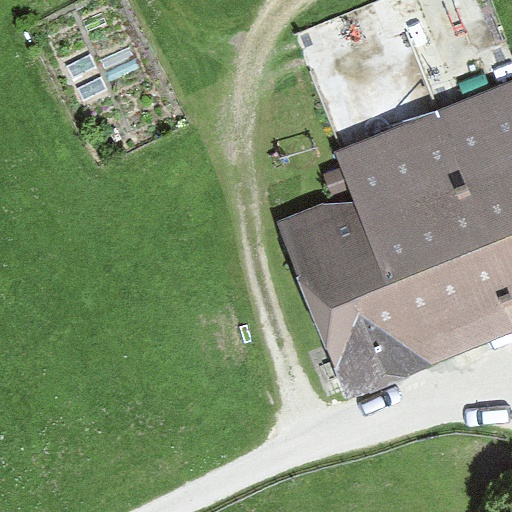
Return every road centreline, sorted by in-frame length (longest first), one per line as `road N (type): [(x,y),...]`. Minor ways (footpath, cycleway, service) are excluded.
road 1 (track): [(309,441),(511,386)]
road 2 (track): [(309,441),(164,511)]
